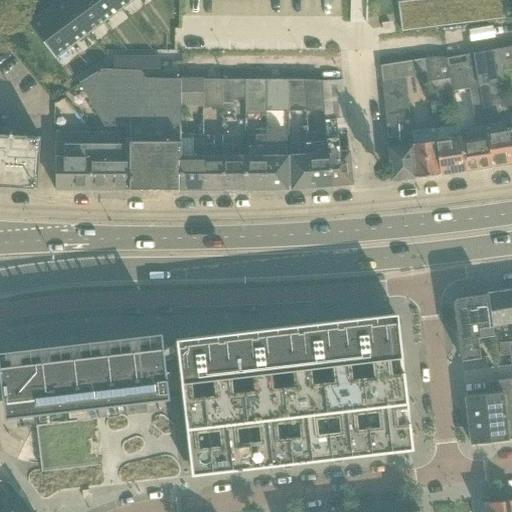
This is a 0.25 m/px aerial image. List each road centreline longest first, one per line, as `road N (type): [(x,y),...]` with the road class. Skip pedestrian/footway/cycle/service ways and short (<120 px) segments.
road 1 (primary): [(0,283),(327,263),(511,242)]
road 2 (primary): [(511,212),(318,234),(0,243)]
road 3 (residential): [(0,313),(424,283)]
road 4 (residential): [(372,201),(141,215),(0,210)]
road 5 (residential): [(447,474),(142,511)]
road 6 (residential): [(447,474),(424,283)]
road 7 (residential): [(358,35),(372,201)]
road 8 (residential): [(511,185),(372,201)]
